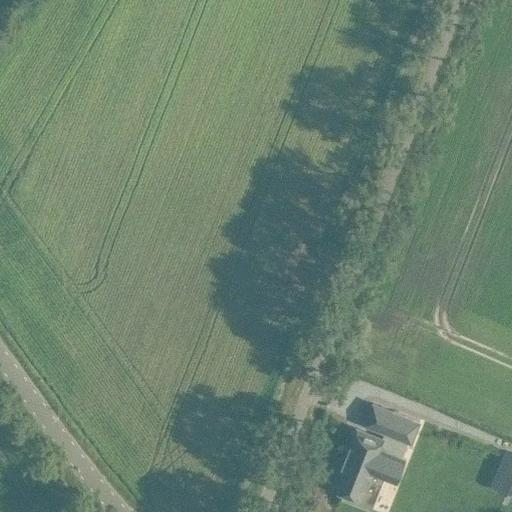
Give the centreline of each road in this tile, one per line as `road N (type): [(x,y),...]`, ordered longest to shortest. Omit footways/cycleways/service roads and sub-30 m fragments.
road 1 (unclassified): [(233,511),(434,0)]
road 2 (unclassified): [(116,511),(0,351)]
